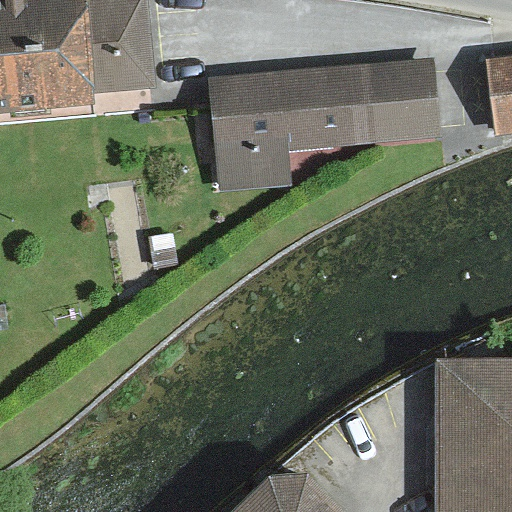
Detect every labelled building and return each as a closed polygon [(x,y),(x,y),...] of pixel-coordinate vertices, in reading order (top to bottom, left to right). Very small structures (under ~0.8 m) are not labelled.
[(81,0),(38,0),(0,3),(0,117),(92,110),(91,98),(150,93),(142,0),(140,0),(82,5),(81,0)] [(511,63),(488,67),(496,136),(511,134),(511,63)] [(428,66),(214,86),(224,185),(284,180),(282,155),(435,141),(428,66)] [(511,511),(511,361),(445,360),(442,511),(511,511)] [(278,478),(244,511),(355,511),(318,476),(278,478)]
